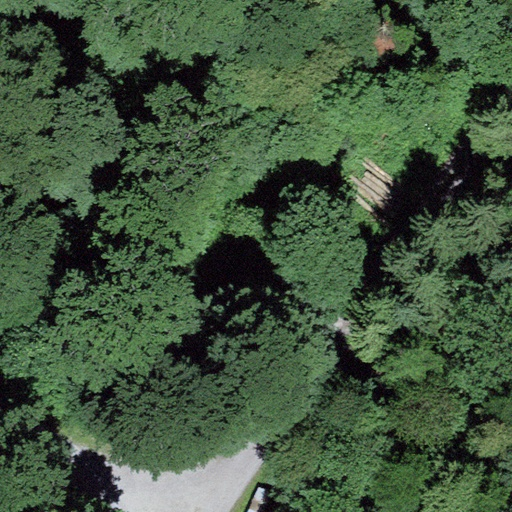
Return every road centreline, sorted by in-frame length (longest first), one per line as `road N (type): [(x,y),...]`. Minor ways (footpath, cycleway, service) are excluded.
road 1 (track): [(482,0),(414,110),(358,339),(192,511)]
road 2 (track): [(511,388),(220,480)]
road 3 (track): [(0,428),(141,511)]
